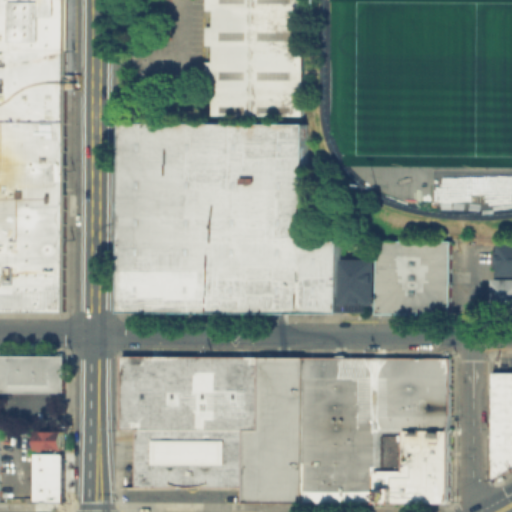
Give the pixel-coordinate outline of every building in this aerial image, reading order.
[(0,0),(63,0),(63,309),(0,309),(0,0)] [(212,0),(301,0),(301,114),(212,114),(212,0)] [(123,123),(301,125),(301,241),(340,241),(340,260),(375,260),(375,243),(450,243),(450,314),(122,313),(123,123)] [(498,243),(511,243),(511,276),(498,276),(498,243)] [(492,279),(511,279),(511,309),(492,309),(492,279)] [(126,353),(452,353),(452,502),(126,502),(126,353)] [(0,354),(0,390),(60,390),(60,354),(0,354)] [(511,470),(493,481),(494,373),(511,373),(511,470)] [(66,429),(65,449),(39,448),(39,429),(66,429)] [(33,452),(33,500),(60,501),(60,452),(33,452)]
